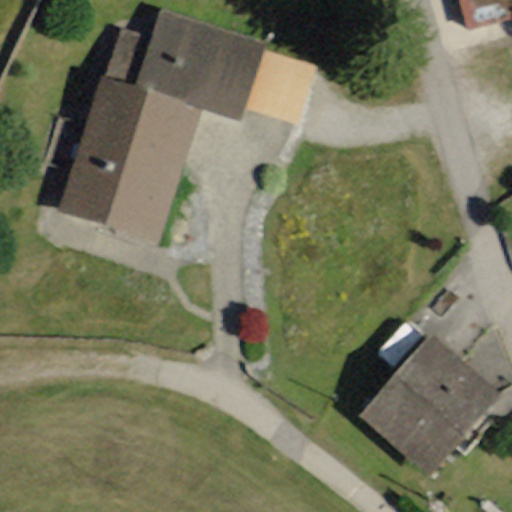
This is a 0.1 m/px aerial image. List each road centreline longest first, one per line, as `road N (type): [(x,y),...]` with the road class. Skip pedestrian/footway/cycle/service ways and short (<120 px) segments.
road 1 (residential): [(63,363),(204,391),(371,511)]
road 2 (unknown): [(204,391),(231,148),(253,78)]
road 3 (residential): [(417,0),(511,291)]
